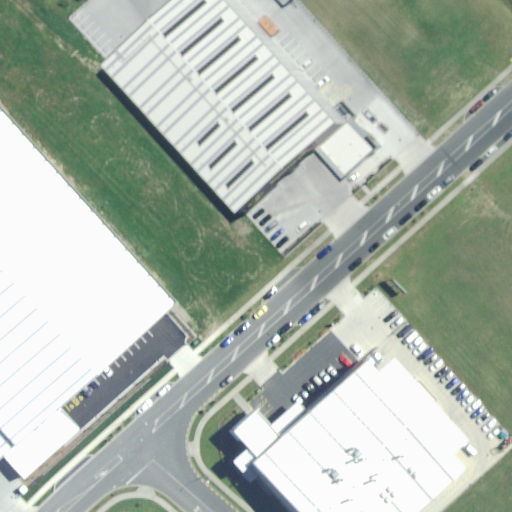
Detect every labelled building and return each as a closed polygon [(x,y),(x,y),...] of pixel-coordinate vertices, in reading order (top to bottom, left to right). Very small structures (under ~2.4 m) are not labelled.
[(195,0),(115,72),(242,212),(321,142),(350,174),(381,147),(352,115),(344,122),(233,0),(195,0)] [(0,122),(0,491),(71,433),(50,409),(166,305),(0,122)] [(372,379),(436,450),(455,433),(391,362),(372,379)] [(248,469),(286,511),(410,511),(455,473),(436,450),(372,379),(361,368),(279,440),(257,459),(248,469)] [(257,459),(279,440),(260,419),(238,437),(257,459)]
